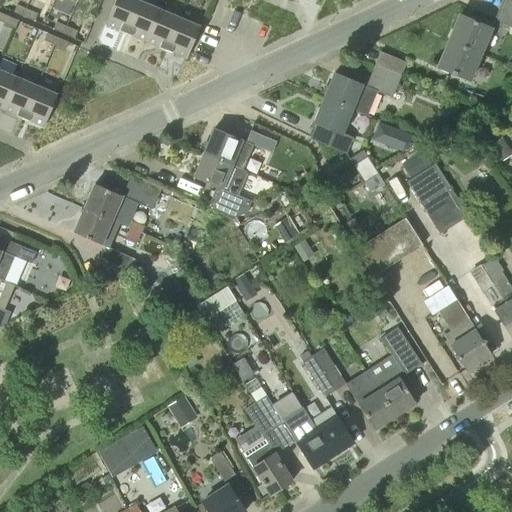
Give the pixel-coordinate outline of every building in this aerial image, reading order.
[(126,32),(140,0),(139,0),(115,0),(106,24),(126,32)] [(160,9),(140,0),(126,32),(146,41),(160,9)] [(511,0),(504,0),(501,9),(511,13),(511,0)] [(24,16),(27,9),(17,5),(14,12),(24,16)] [(27,9),(24,16),(35,21),(38,14),(27,9)] [(160,9),(146,41),(166,49),(180,17),(160,9)] [(511,13),(501,9),(496,21),(511,27),(511,13)] [(0,20),(5,23),(8,16),(0,12),(0,20)] [(450,41),(482,54),(492,28),(460,15),(450,41)] [(8,16),(5,23),(15,27),(19,20),(8,16)] [(180,17),(166,49),(187,58),(200,26),(180,17)] [(64,33),(67,26),(56,22),(53,29),(64,33)] [(67,26),(64,33),(75,38),(78,31),(67,26)] [(54,44),(58,37),(47,32),(44,40),(54,44)] [(58,37),(54,44),(65,49),(68,42),(58,37)] [(482,54),(450,41),(439,67),(471,80),(482,54)] [(376,63),(402,74),(407,62),(381,51),(376,63)] [(402,74),(376,63),(366,87),(334,73),(325,97),(340,104),(352,109),(367,115),(377,91),(392,97),(402,74)] [(17,77),(0,69),(0,107),(4,109),(17,77)] [(17,77),(4,109),(24,118),(37,85),(17,77)] [(37,85),(24,118),(44,126),(58,94),(37,85)] [(352,109),(340,104),(325,97),(314,123),(318,124),(312,139),(346,153),(353,137),(342,133),(352,109)] [(460,113),(451,109),(446,121),(455,125),(460,113)] [(403,151),(423,140),(390,126),(384,144),(403,151)] [(204,152),(242,169),(252,145),(272,153),(277,142),(247,129),(242,140),(214,128),(204,152)] [(442,144),(436,135),(425,142),(430,150),(442,144)] [(511,154),(511,153),(502,138),(490,145),(501,161),(511,154)] [(402,164),(411,179),(432,166),(423,151),(402,164)] [(242,169),(204,152),(193,177),(220,188),(211,209),(234,219),(247,212),(251,201),(237,196),(247,171),(242,169)] [(365,182),(378,174),(367,156),(354,165),(365,182)] [(421,205),(449,187),(435,164),(432,166),(411,179),(407,181),(421,205)] [(100,214),(112,220),(128,227),(139,202),(152,208),(161,186),(131,174),(122,195),(94,183),(84,208),(100,214)] [(449,187),(421,205),(439,234),(466,216),(449,187)] [(112,220),(100,214),(84,208),(74,232),(101,244),(112,220)] [(300,233),(289,215),(274,225),(285,243),(300,233)] [(356,249),(372,275),(422,244),(405,218),(356,249)] [(314,254),(305,239),(292,247),(301,262),(314,254)] [(0,278),(3,280),(13,255),(32,263),(36,252),(10,241),(6,252),(0,249),(0,278)] [(131,257),(106,246),(101,257),(126,268),(131,257)] [(57,281),(67,287),(77,272),(48,255),(29,285),(48,297),(57,281)] [(495,256),(481,266),(493,284),(483,290),(511,335),(511,288),(502,272),(504,270),(495,256)] [(126,268),(132,271),(137,260),(131,257),(126,268)] [(255,285),(247,277),(237,287),(245,295),(255,285)] [(14,284),(3,280),(0,278),(0,326),(6,324),(11,312),(4,309),(14,284)] [(173,295),(184,311),(189,307),(201,299),(190,284),(179,291),(173,295)] [(226,286),(197,304),(214,332),(243,314),(226,286)] [(444,335),(466,370),(491,354),(457,299),(438,311),(451,331),(444,335)] [(382,341),(405,378),(422,367),(399,330),(382,341)] [(180,353),(188,368),(198,362),(190,348),(180,353)] [(314,354),(336,390),(346,384),(323,349),(314,354)] [(304,361),(311,356),(308,351),(300,356),(304,361)] [(336,390),(314,354),(311,356),(304,361),(303,361),(325,397),(336,390)] [(374,380),(395,415),(415,403),(387,358),(367,370),(374,380)] [(395,415),(374,380),(352,394),(374,429),(395,415)] [(295,387),(275,399),(284,415),(304,403),(295,387)] [(333,455),(317,430),(302,406),(281,419),(267,397),(258,402),(275,429),(284,424),(312,468),(333,455)] [(196,418),(184,398),(169,407),(181,427),(196,418)] [(275,429),(258,402),(246,410),(261,434),(240,446),(264,484),(269,492),(271,495),(292,482),(264,436),(275,429)] [(317,430),(333,455),(354,442),(338,417),(317,430)] [(144,428),(98,452),(111,476),(157,452),(144,428)] [(220,450),(210,457),(224,481),(235,474),(231,468),(233,466),(223,450),(221,452),(220,450)] [(109,475),(101,479),(104,484),(112,480),(109,475)] [(264,484),(258,487),(263,496),(269,492),(264,484)] [(229,486),(203,502),(209,511),(244,511),(245,511),(229,486)]
